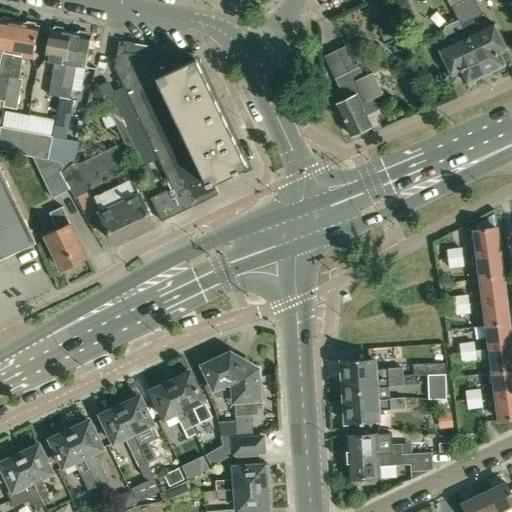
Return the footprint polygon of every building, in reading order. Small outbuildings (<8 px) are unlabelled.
[(411,8),(407,0),(397,0),(395,1),(400,12),(401,13),(405,11),(411,8)] [(480,34),(472,18),(483,13),(476,0),(463,0),(452,6),(459,20),(485,73),(504,63),(498,52),(506,48),(495,27),(480,34)] [(415,16),(412,10),(410,11),(402,15),(403,18),(406,27),(413,24),(415,19),(415,17),(415,16)] [(0,100),(4,101),(18,22),(11,21),(11,18),(2,16),(0,19),(0,51),(2,52),(0,61),(0,100)] [(465,82),(485,73),(459,20),(446,25),(444,32),(451,48),(442,52),(453,74),(460,71),(465,82)] [(33,57),(39,26),(36,26),(35,22),(27,21),(25,24),(18,22),(4,101),(3,107),(16,109),(21,79),(19,78),(23,56),(33,57)] [(397,35),(391,23),(379,28),(385,41),(396,36),(397,35)] [(50,28),(45,60),(54,61),(50,84),(48,95),(60,97),(72,32),(64,30),(63,27),(55,26),(53,29),(50,28)] [(72,32),(60,97),(70,99),(72,90),(81,91),(86,67),(91,35),(88,35),(87,32),(79,30),(77,33),(72,32)] [(213,182),(246,167),(194,57),(119,44),(115,66),(172,186),(150,196),(153,203),(162,221),(219,194),(213,182)] [(347,73),(335,78),(345,99),(336,104),(351,135),(371,125),(367,115),(379,109),(374,98),(384,94),(374,72),(364,76),(360,67),(347,73)] [(114,89),(110,79),(98,84),(102,94),(114,89)] [(112,91),(103,96),(137,168),(146,163),(112,91)] [(0,149),(22,154),(26,133),(0,127),(0,149)] [(22,154),(32,155),(48,158),(52,137),(26,133),(22,154)] [(52,137),(48,158),(58,160),(62,139),(52,137)] [(140,194),(127,167),(117,146),(97,155),(135,234),(154,224),(140,194)] [(58,160),(48,158),(32,155),(52,197),(70,189),(60,171),(65,167),(58,160)] [(115,243),(135,234),(97,155),(78,164),(76,159),(69,162),(65,167),(60,171),(70,189),(75,197),(77,196),(91,190),(101,211),(101,212),(100,212),(115,243)] [(0,260),(36,243),(0,166),(0,260)] [(91,190),(77,196),(87,218),(101,211),(91,190)] [(61,268),(86,257),(62,206),(49,212),(58,230),(46,236),(61,268)] [(472,254),(500,251),(497,227),(474,230),(476,243),(471,243),(472,254)] [(449,257),(463,255),(462,246),(448,248),(449,257)] [(480,277),(503,274),(500,251),(472,254),(474,266),(479,265),(480,277)] [(463,255),(449,257),(450,265),(464,264),(463,255)] [(478,302),(506,298),(503,274),(480,277),(482,290),(477,291),(478,302)] [(456,304),(470,303),(469,294),(455,295),(456,304)] [(486,325),(510,322),(506,298),(478,302),(480,313),(485,312),(486,325)] [(470,303),(456,304),(457,313),(471,312),(470,303)] [(485,349),(511,345),(511,340),(510,322),(486,325),(488,337),(483,337),(485,349)] [(462,351),(476,349),(475,340),(461,342),(462,351)] [(493,372),(511,369),(511,345),(485,349),(486,360),(491,360),(493,372)] [(476,349),(462,351),(463,360),(477,358),(476,349)] [(235,379),(244,362),(239,360),(240,358),(230,352),(216,359),(215,356),(204,362),(205,364),(203,365),(212,383),(219,396),(228,396),(228,400),(235,400),(234,392),(235,379)] [(402,367),(375,369),(374,358),(342,360),(343,381),(403,377),(402,367)] [(413,374),(429,374),(446,373),(445,361),(413,362),(413,374)] [(255,399),(260,399),(260,397),(263,396),(262,384),(259,384),(258,368),(248,363),(247,364),(244,362),(235,379),(234,392),(235,400),(236,421),(237,434),(252,433),(250,414),(256,407),(255,399)] [(491,396),(511,393),(511,369),(493,372),(494,384),(490,385),(491,396)] [(179,377),(171,381),(193,426),(212,417),(190,371),(188,372),(187,370),(178,374),(179,377)] [(446,373),(429,374),(429,400),(447,400),(446,373)] [(376,387),(404,385),(403,377),(343,381),(345,401),(377,399),(376,387)] [(188,438),(197,434),(193,426),(171,381),(162,385),(161,382),(151,387),(153,389),(151,390),(164,418),(176,413),(188,438)] [(468,398),(482,397),(481,388),(467,389),(468,398)] [(511,393),(491,396),(493,407),(498,407),(499,419),(511,417),(511,393)] [(154,424),(149,413),(140,395),(138,396),(137,394),(128,398),(129,401),(121,405),(148,462),(156,458),(142,429),(154,424)] [(378,410),(405,408),(404,397),(377,399),(345,401),(346,423),(379,421),(378,410)] [(482,397),(468,398),(469,407),(483,406),(482,397)] [(139,466),(148,462),(121,405),(112,409),(111,406),(101,411),(103,413),(101,414),(114,443),(125,437),(139,466)] [(452,413),(452,411),(440,413),(439,413),(440,424),(441,428),(453,427),(452,413)] [(103,448),(98,438),(90,420),(88,421),(87,418),(77,422),(78,425),(70,429),(98,486),(110,481),(99,459),(93,457),(92,453),(103,448)] [(223,434),(237,434),(236,421),(220,422),(223,434)] [(89,491),(98,486),(70,429),(61,433),(60,430),(51,435),(52,438),(50,439),(64,467),(74,461),(89,491)] [(348,457),(402,454),(402,443),(378,445),(377,433),(347,435),(348,457)] [(264,451),(263,436),(234,438),(235,453),(264,451)] [(53,472),(48,462),(39,444),(37,445),(36,442),(27,447),(28,449),(20,453),(41,499),(49,495),(41,478),(53,472)] [(455,451),(455,442),(444,442),(439,443),(440,447),(440,452),(451,451),(455,451)] [(412,443),(402,443),(402,454),(412,453),(412,443)] [(402,454),(403,464),(410,463),(411,463),(411,464),(411,465),(412,470),(424,470),(425,470),(430,469),(431,469),(433,468),(434,468),(434,467),(433,452),(432,452),(431,452),(412,453),(402,454)] [(33,502),(41,499),(20,453),(11,457),(10,455),(0,459),(2,462),(0,462),(0,463),(12,490),(8,492),(15,506),(31,498),(33,502)] [(214,454),(206,458),(211,468),(220,464),(214,454)] [(402,454),(348,457),(349,478),(380,476),(379,465),(403,464),(402,454)] [(216,489),(266,486),(266,479),(269,479),(268,466),(265,466),(265,464),(234,466),(235,479),(216,481),(216,489)] [(137,503),(160,492),(152,477),(130,488),(137,503)] [(186,480),(160,492),(161,500),(192,494),(186,480)] [(484,493),(493,511),(506,511),(505,508),(511,504),(511,494),(506,482),(484,493)] [(237,510),(248,509),(268,508),(268,506),(271,506),(270,493),(267,493),(266,486),(216,489),(217,499),(236,497),(237,510)] [(95,505),(103,501),(97,487),(89,491),(95,505)] [(493,511),(484,493),(462,503),(466,511),(493,511)]
